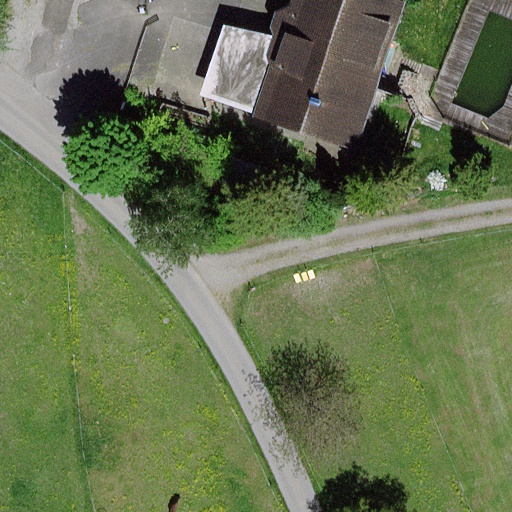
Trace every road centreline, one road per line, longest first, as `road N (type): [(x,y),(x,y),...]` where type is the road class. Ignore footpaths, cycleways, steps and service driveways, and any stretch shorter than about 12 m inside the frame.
road 1 (residential): [(324,511),(195,275),(111,187),(0,100)]
road 2 (track): [(195,275),(511,212)]
